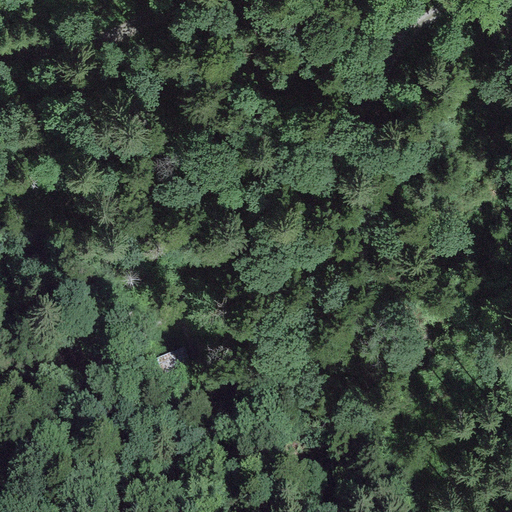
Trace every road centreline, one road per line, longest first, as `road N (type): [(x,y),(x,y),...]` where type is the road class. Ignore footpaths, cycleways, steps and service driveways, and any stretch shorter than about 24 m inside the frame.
road 1 (track): [(439,0),(392,49),(340,159),(87,377),(38,440),(0,462)]
road 2 (track): [(187,292),(206,381),(237,440),(268,457),(401,484),(443,511)]
road 3 (track): [(196,0),(128,28),(0,59)]
